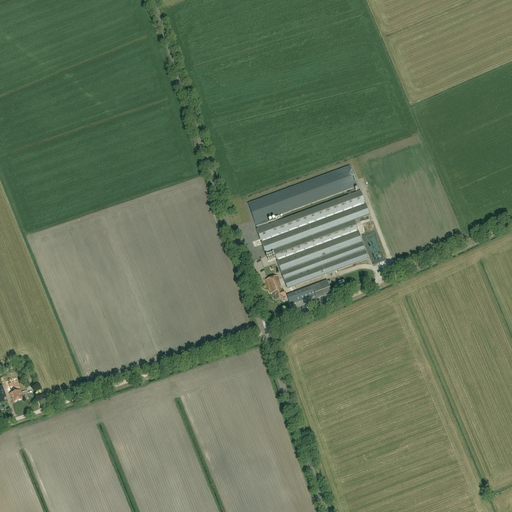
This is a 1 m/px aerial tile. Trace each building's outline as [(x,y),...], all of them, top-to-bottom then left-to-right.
[(248,204),(257,229),(269,225),(267,220),(358,188),(351,167),(248,204)] [(269,225),(257,229),(266,254),(274,251),(288,289),(367,260),(354,222),(369,217),(360,192),(269,225)] [(359,233),(366,232),(363,221),(357,223),(359,233)] [(270,294),(273,293),(275,300),(283,298),(283,297),(285,297),(283,290),(282,290),(277,277),(265,280),(270,294)] [(290,305),(315,296),(316,298),(331,292),(327,281),(286,296),(290,305)] [(5,385),(8,394),(10,394),(13,403),(22,399),(20,393),(21,393),(17,381),(5,385)]
